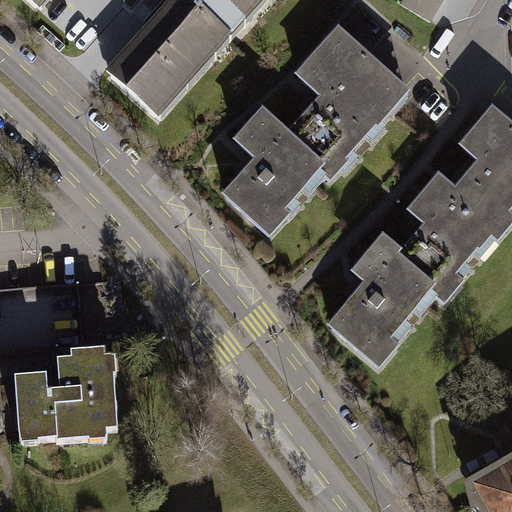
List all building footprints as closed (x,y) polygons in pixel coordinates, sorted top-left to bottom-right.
[(179,0),(108,79),(150,117),(256,0),(179,0)] [(438,0),(401,0),(398,6),(426,22),(438,0)] [(323,104),(287,141),(318,171),(329,181),(344,166),(339,161),(372,127),(375,131),(390,115),(386,111),(401,96),(339,36),(298,79),(323,104)] [(279,211),(318,171),(287,141),(261,116),(235,143),(258,165),(225,199),(267,239),(287,218),(279,211)] [(480,166),(455,195),(449,203),(488,235),(497,243),(511,224),(511,220),(504,214),(511,205),(511,134),(491,117),(462,151),(480,166)] [(452,277),(488,235),(449,203),(455,195),(437,179),(407,214),(428,231),(399,265),(430,291),(445,304),(461,284),(452,277)] [(386,342),(430,291),(399,265),(393,260),(397,255),(381,242),(353,276),(368,288),(332,330),(378,369),(394,349),(386,342)] [(48,393),(47,375),(15,378),(20,445),(40,444),(40,439),(56,438),(57,443),(90,441),(90,444),(108,442),(108,431),(120,430),(116,374),(120,374),(119,356),(108,357),(107,347),(73,350),(74,358),(57,359),(59,392),(48,393)] [(511,511),(511,466),(470,489),(472,509),(481,509),(482,511),(511,511)]
